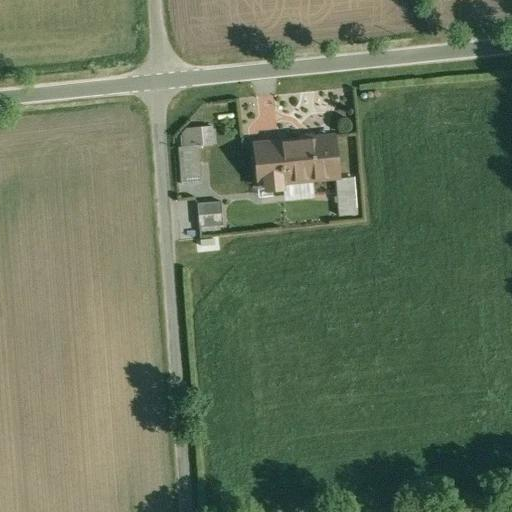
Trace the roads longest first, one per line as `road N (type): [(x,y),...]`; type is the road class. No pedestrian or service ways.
road 1 (residential): [(186,511),(157,81)]
road 2 (tertiary): [(511,46),(157,81)]
road 3 (tertiary): [(157,81),(0,98)]
